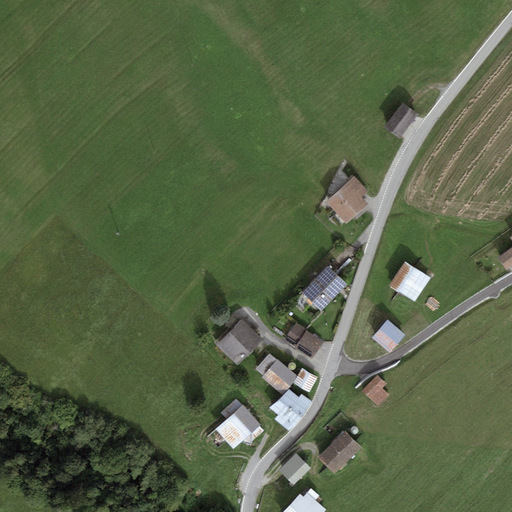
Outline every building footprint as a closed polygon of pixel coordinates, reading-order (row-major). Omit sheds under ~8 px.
[(418,115),(402,103),(384,128),(400,139),(418,115)] [(354,176),(325,202),(346,225),(368,205),(361,197),(368,191),(354,176)] [(511,236),(510,238),(511,240),(511,247),(498,258),(507,270),(511,266),(511,236)] [(431,278),(405,261),(390,286),(415,302),(431,278)] [(347,285),(327,266),(301,293),(321,312),(347,285)] [(242,319),(216,344),(238,366),(263,340),(242,319)] [(387,320),(372,338),(389,353),(405,335),(387,320)] [(324,342),(297,323),(285,340),(312,359),(324,342)] [(297,376),(277,359),(277,360),(269,354),(256,369),(264,376),(263,378),(282,394),(297,376)] [(318,377),(302,368),(293,383),(309,393),(318,377)] [(387,384),(377,375),(362,391),(379,407),(390,396),(382,388),(387,384)] [(289,389),(269,408),(278,415),(274,420),(288,431),(294,426),(312,402),(302,394),(299,397),(289,389)] [(227,419),(216,429),(233,450),(244,440),(248,445),(264,431),(259,426),(261,424),(243,404),(242,405),(237,399),(221,413),(227,419)] [(346,431),(318,457),(334,474),(362,447),(346,431)] [(296,453),(279,470),(294,485),(311,468),(296,453)] [(289,505),(296,511),(323,511),(326,510),(318,503),(322,499),(319,497),(319,496),(310,488),(303,497),(300,494),(289,505)]
